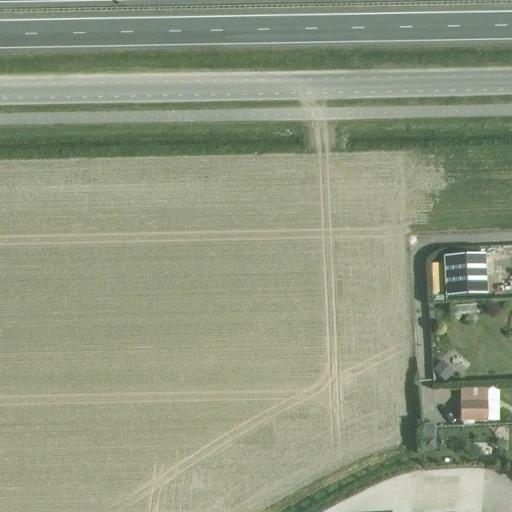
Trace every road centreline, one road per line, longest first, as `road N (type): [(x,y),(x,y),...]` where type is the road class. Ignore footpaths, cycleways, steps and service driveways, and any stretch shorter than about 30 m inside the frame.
road 1 (trunk): [(0,35),(511,25)]
road 2 (secondary): [(0,92),(511,82)]
